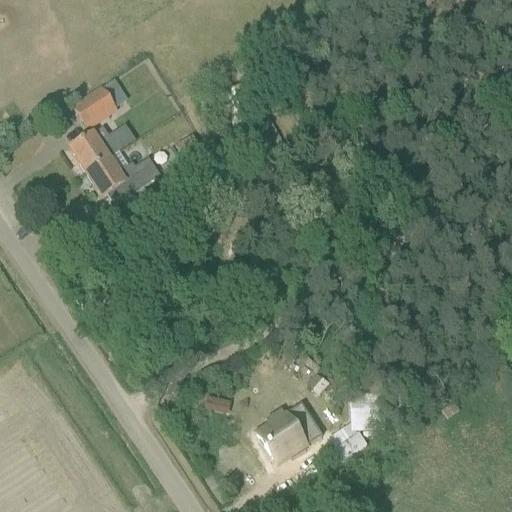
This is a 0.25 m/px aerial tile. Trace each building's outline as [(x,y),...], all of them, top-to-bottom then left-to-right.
[(103,94),(74,113),(87,133),(116,113),(121,120),(161,93),(144,67),(103,94)] [(246,172),(285,150),(248,85),(209,106),(246,172)] [(178,116),(166,125),(171,132),(184,124),(178,116)] [(68,153),(85,178),(118,155),(101,131),(85,142),(68,153)] [(192,139),(177,148),(186,163),(201,155),(192,139)] [(118,155),(85,178),(101,202),(111,195),(113,199),(110,201),(116,209),(131,200),(159,181),(148,163),(134,172),(132,168),(128,170),(118,155)] [(230,230),(237,206),(224,202),(216,226),(230,230)] [(230,311),(218,281),(195,291),(209,323),(230,311)] [(280,412),(266,421),(269,426),(257,434),(279,466),(291,458),(292,460),(306,450),(305,448),(322,437),(300,405),(284,416),(280,412)]
